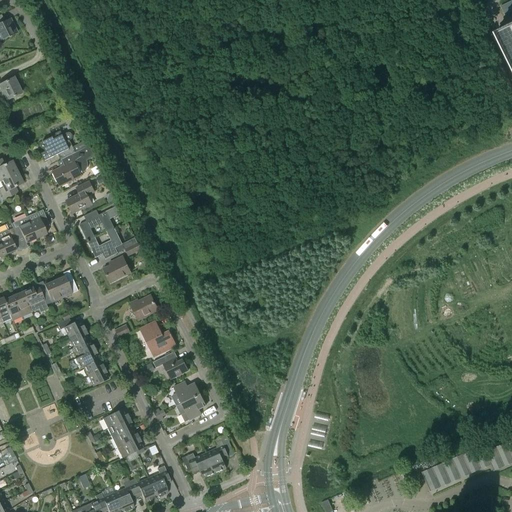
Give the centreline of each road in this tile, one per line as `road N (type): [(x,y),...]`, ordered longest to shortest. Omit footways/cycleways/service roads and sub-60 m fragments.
road 1 (unclassified): [(306,487),(334,475),(342,461),(331,350),(348,305),(401,239),(511,173)]
road 2 (residential): [(163,447),(224,415),(155,275),(94,306)]
road 3 (residential): [(163,447),(94,306)]
road 4 (track): [(511,289),(404,341)]
